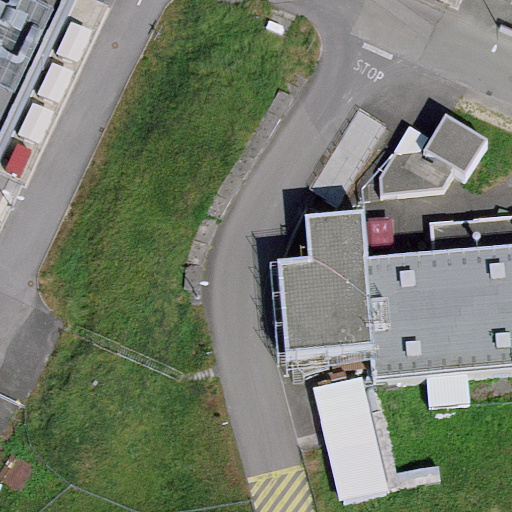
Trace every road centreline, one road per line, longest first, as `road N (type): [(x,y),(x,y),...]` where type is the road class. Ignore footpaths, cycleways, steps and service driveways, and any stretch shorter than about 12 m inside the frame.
road 1 (unclassified): [(388,18),(255,241),(245,273),(244,325),(294,511)]
road 2 (unclassified): [(511,71),(388,18)]
